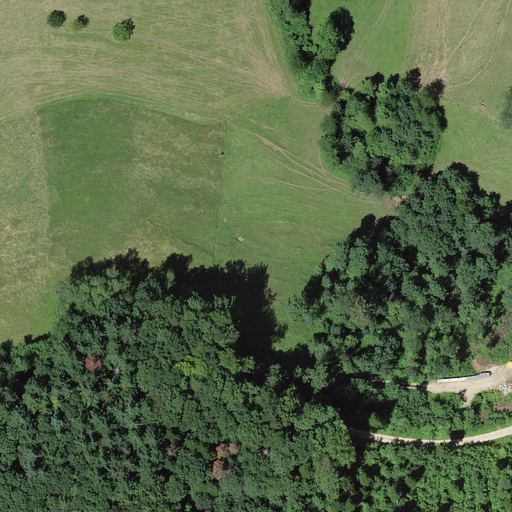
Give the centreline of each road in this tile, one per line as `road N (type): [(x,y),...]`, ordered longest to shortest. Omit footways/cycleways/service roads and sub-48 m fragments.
road 1 (track): [(0,474),(115,413),(196,397),(242,396),(391,443),(511,427)]
road 2 (track): [(242,396),(511,319)]
